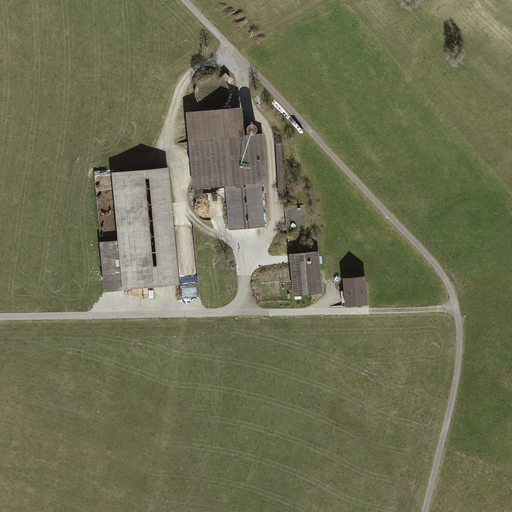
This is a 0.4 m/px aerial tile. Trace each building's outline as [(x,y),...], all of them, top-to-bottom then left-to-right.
[(242,108),(186,113),(194,197),(203,196),(203,190),(225,188),(229,232),(265,229),(261,184),(268,184),(264,135),(245,137),(242,108)] [(283,145),(276,145),(279,200),(286,199),(283,145)] [(169,169),(112,174),(118,243),(100,245),(104,294),(180,287),(181,302),(199,300),(193,226),(174,227),(169,169)] [(319,254),(291,257),(294,297),(323,295),(319,254)] [(366,305),(363,278),(345,280),(348,307),(366,305)]
